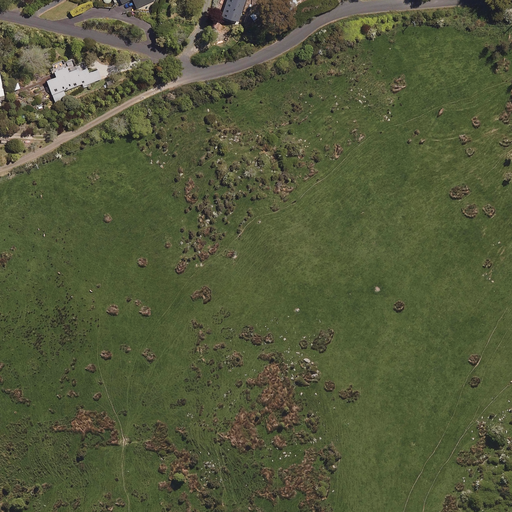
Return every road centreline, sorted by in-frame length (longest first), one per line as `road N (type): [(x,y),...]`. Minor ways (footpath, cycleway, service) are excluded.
road 1 (residential): [(212,71),(146,93),(0,168)]
road 2 (residential): [(0,15),(212,71)]
road 3 (residential): [(405,4),(334,12),(274,50),(212,71)]
